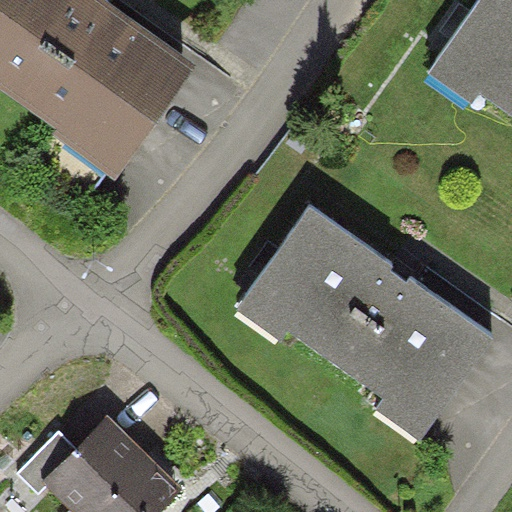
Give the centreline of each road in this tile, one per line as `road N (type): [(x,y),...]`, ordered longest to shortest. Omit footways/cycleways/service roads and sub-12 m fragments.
road 1 (residential): [(337,0),(299,58),(84,311)]
road 2 (residential): [(84,311),(341,511)]
